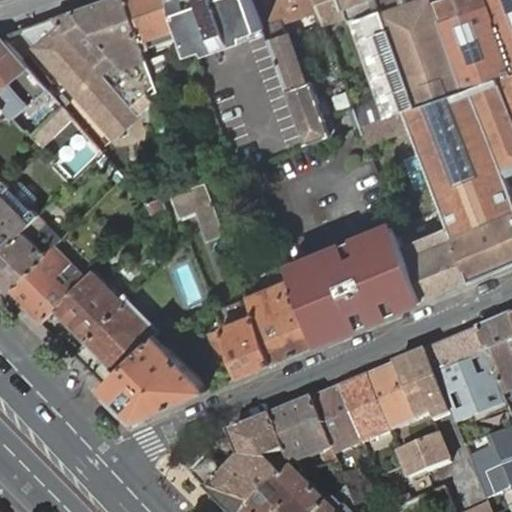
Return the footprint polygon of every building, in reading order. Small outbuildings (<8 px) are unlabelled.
[(105,0),(75,11),(56,17),(100,69),(145,52),(145,50),(127,0),(105,0)] [(177,0),(127,0),(145,50),(151,47),(149,41),(188,27),(177,0)] [(177,0),(188,27),(196,52),(207,49),(268,27),(257,0),(177,0)] [(315,0),(257,0),(268,27),(271,38),(288,33),(284,20),(291,18),(319,9),(315,0)] [(342,0),(315,0),(319,9),(323,19),(339,13),(341,19),(349,17),(342,0)] [(342,0),(349,17),(379,102),(384,119),(406,110),(413,127),(447,214),(472,280),(511,263),(511,107),(500,77),(466,90),(434,0),(342,0)] [(511,0),(434,0),(466,90),(500,77),(511,107),(511,0)] [(323,19),(319,9),(291,18),(297,33),(325,24),(323,19)] [(56,17),(21,30),(117,137),(157,102),(151,95),(149,93),(133,106),(100,69),(56,17)] [(288,33),(271,38),(308,144),(334,134),(337,129),(332,116),(325,113),(314,82),(307,84),(290,38),(288,33)] [(5,36),(0,37),(0,84),(3,82),(27,62),(5,36)] [(333,85),(345,81),(342,75),(337,58),(325,62),(333,85)] [(16,118),(34,136),(65,106),(49,88),(25,109),(3,82),(0,84),(0,97),(8,107),(16,118)] [(355,110),(361,127),(384,119),(379,102),(355,110)] [(384,119),(361,127),(368,144),(373,142),(413,127),(406,110),(384,119)] [(373,142),(368,144),(373,158),(379,156),(373,142)] [(9,180),(8,181),(0,188),(0,255),(41,215),(42,214),(9,180)] [(206,183),(172,195),(181,219),(198,212),(208,240),(225,233),(206,183)] [(153,213),(168,208),(164,198),(149,203),(153,213)] [(407,246),(427,299),(472,280),(447,214),(439,217),(445,231),(407,246)] [(0,255),(0,278),(12,291),(57,246),(63,239),(41,215),(0,255)] [(308,313),(319,344),(427,299),(407,246),(397,221),(290,266),(295,279),(308,313)] [(12,291),(43,322),(57,309),(88,278),(57,246),(12,291)] [(89,340),(128,302),(132,297),(128,294),(124,298),(96,270),(88,278),(57,309),(89,340)] [(257,315),(275,362),(319,344),(308,313),(295,279),(250,297),(257,315)] [(252,317),(245,299),(217,310),(224,328),(252,317)] [(121,373),(159,334),(156,331),(128,302),(89,340),(121,373)] [(233,352),(242,376),(275,362),(257,315),(224,328),(233,352)] [(511,316),(481,330),(508,398),(511,396),(511,316)] [(219,358),(233,352),(224,328),(210,334),(219,358)] [(481,330),(431,351),(453,407),(460,427),(511,407),(508,398),(481,330)] [(139,420),(210,389),(207,384),(159,334),(121,373),(106,386),(123,403),(139,420)] [(358,381),(316,399),(337,450),(339,454),(367,443),(395,431),(434,414),(436,414),(453,407),(431,351),(358,381)] [(274,417),(287,450),(294,467),(337,450),(316,399),(274,417)] [(209,492),(229,511),(252,511),(285,480),(267,459),(287,450),(274,417),(232,434),(243,459),(241,460),(229,473),(227,474),(209,492)] [(494,450),(474,458),(490,498),(511,489),(511,429),(489,438),(494,450)] [(454,462),(443,435),(402,452),(408,465),(414,479),(430,473),(454,462)] [(285,480),(252,511),(361,511),(352,488),(332,508),(303,478),(299,479),(295,469),(285,480)] [(411,496),(406,498),(409,506),(416,503),(413,495),(411,496)]
